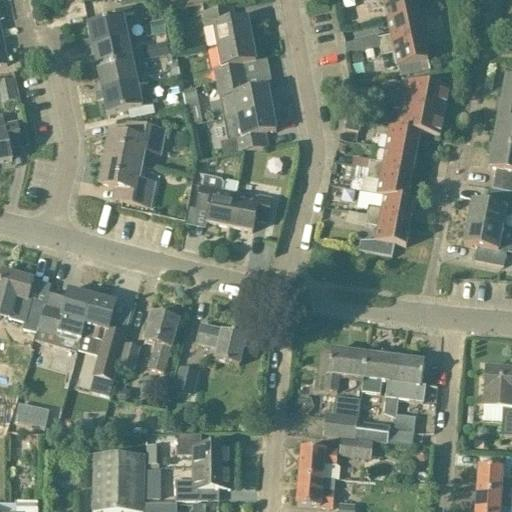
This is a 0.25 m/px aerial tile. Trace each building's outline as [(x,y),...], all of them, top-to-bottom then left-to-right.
[(372,15),(385,12),(388,25),(418,19),(413,0),(393,0),(370,5),(372,15)] [(128,43),(123,21),(133,19),(132,9),(115,12),(116,22),(88,28),(91,43),(84,44),(86,51),(128,43)] [(205,32),(213,30),(217,51),(252,45),(248,22),(236,24),(233,10),(202,16),(205,32)] [(388,25),(391,39),(378,41),(380,50),(423,41),(418,19),(388,25)] [(428,64),(423,41),(380,50),(382,59),(395,56),(398,70),(428,64)] [(87,60),(95,59),(97,72),(144,63),(153,61),(151,52),(131,56),(128,43),(86,51),(87,60)] [(217,51),(221,72),(213,73),(216,87),(247,82),(244,67),(256,65),(252,45),(217,51)] [(97,72),(101,87),(94,89),(95,96),(137,88),(149,85),(144,63),(97,72)] [(14,80),(0,82),(0,95),(2,105),(18,102),(14,80)] [(411,80),(410,85),(405,84),(401,107),(444,117),(449,92),(419,86),(420,82),(411,80)] [(499,92),(497,103),(511,106),(511,82),(507,81),(504,93),(499,92)] [(250,95),(247,82),(216,87),(224,123),(238,120),(272,114),(268,91),(250,95)] [(140,101),(137,88),(95,96),(96,104),(104,103),(107,118),(142,111),(154,108),(152,98),(140,101)] [(195,95),(183,97),(190,128),(202,126),(195,95)] [(500,113),(498,126),(511,129),(511,106),(497,103),(495,112),(500,113)] [(401,107),(396,131),(440,140),(444,117),(401,107)] [(276,135),(272,114),(238,120),(224,123),(228,144),(235,143),(238,156),(268,150),(265,137),(276,135)] [(18,125),(4,128),(2,119),(0,119),(0,166),(11,164),(9,153),(22,151),(18,125)] [(142,170),(145,158),(161,161),(167,133),(127,125),(124,139),(110,137),(105,162),(142,170)] [(511,129),(498,126),(496,138),(490,137),(488,148),(511,152),(511,129)] [(376,138),(388,140),(386,153),(416,159),(420,137),(440,141),(440,140),(396,131),(390,130),(377,128),(376,138)] [(489,171),(497,173),(492,193),(511,196),(511,152),(488,148),(487,157),(492,158),(489,171)] [(386,153),(383,166),(353,160),(352,169),(356,170),(412,180),(416,159),(386,153)] [(156,186),(139,183),(142,170),(105,162),(99,190),(114,193),(111,205),(151,213),(156,186)] [(380,185),(377,198),(415,205),(407,203),(412,180),(356,170),(354,180),(380,185)] [(230,231),(237,198),(239,186),(228,183),(224,185),(221,183),(204,179),(197,213),(210,215),(208,227),(230,231)] [(466,203),(472,204),(468,226),(502,232),(507,211),(511,211),(511,196),(492,193),(469,189),(466,203)] [(259,199),(258,202),(237,198),(230,231),(253,236),(255,225),(268,227),(273,201),(259,199)] [(384,200),(382,212),(364,209),(362,218),(368,219),(410,227),(415,205),(377,198),(377,199),(384,200)] [(391,261),(394,248),(406,250),(410,227),(368,219),(366,228),(378,231),(375,245),(361,245),(359,255),(391,261)] [(511,255),(511,233),(502,232),(468,226),(464,248),(478,251),(474,265),(503,271),(506,255),(511,256),(511,255)] [(0,282),(0,320),(23,327),(22,333),(37,337),(46,307),(28,302),(33,283),(33,282),(15,277),(16,275),(6,272),(6,275),(2,274),(0,282)] [(64,312),(46,307),(37,337),(79,349),(86,328),(94,301),(69,294),(64,312)] [(83,340),(103,345),(93,381),(113,386),(114,382),(121,356),(124,346),(126,339),(108,334),(116,307),(94,301),(86,328),(83,340)] [(164,378),(171,352),(180,324),(153,316),(144,345),(155,348),(148,373),(164,378)] [(246,341),(234,338),(234,335),(205,328),(201,327),(196,349),(217,354),(215,364),(240,369),(246,341)] [(124,346),(121,356),(114,382),(116,382),(118,373),(134,377),(141,351),(124,346)] [(338,396),(340,380),(363,383),(366,358),(332,354),(328,379),(323,378),(321,394),(338,396)] [(396,423),(398,404),(400,389),(397,389),(399,363),(366,358),(363,383),(361,396),(380,398),(382,386),(388,386),(383,418),(396,423)] [(426,390),(422,389),(425,366),(399,363),(397,389),(400,389),(398,404),(424,407),(426,390)] [(197,375),(181,372),(171,415),(197,421),(203,394),(193,391),(197,375)] [(483,411),(503,412),(501,441),(511,441),(511,373),(485,372),(483,411)] [(324,440),(347,443),(355,444),(358,426),(360,402),(335,400),(333,418),(326,417),(324,440)] [(16,418),(14,428),(32,431),(34,422),(16,418)] [(100,423),(83,423),(83,437),(100,437),(100,423)] [(390,430),(358,426),(355,444),(370,446),(388,448),(390,430)] [(177,460),(193,459),(194,472),(229,472),(229,451),(201,451),(201,437),(176,438),(177,460)] [(338,454),(325,453),(302,451),(299,481),(323,483),(339,484),(340,470),(336,470),(338,454)] [(144,511),(146,458),(94,457),(92,511),(144,511)] [(478,470),(476,495),(511,497),(511,483),(502,483),(503,472),(478,470)] [(194,472),(194,484),(175,485),(175,506),(200,506),(200,493),(229,492),(229,472),(194,472)] [(332,511),(334,495),(322,494),(323,483),(299,481),(297,509),(331,511),(332,511)] [(499,511),(508,511),(509,506),(511,506),(511,497),(476,495),(475,511),(499,511)]
